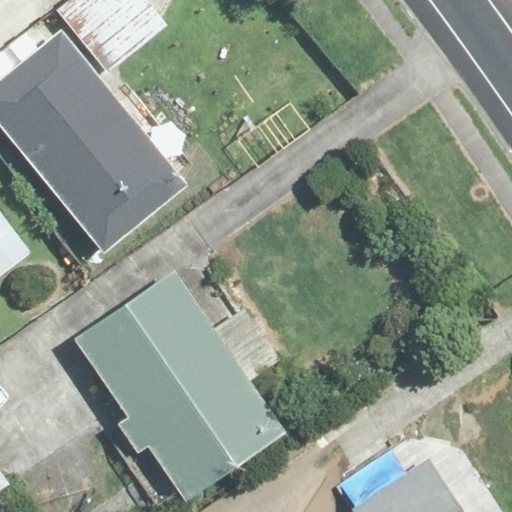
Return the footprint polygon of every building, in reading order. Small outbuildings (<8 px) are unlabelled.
[(142,0),(72,0),(57,12),(104,69),(161,22),(142,0)] [(57,24),(0,70),(0,137),(96,253),(185,179),(57,24)] [(0,268),(25,248),(0,218),(0,268)] [(182,270),(74,344),(183,502),(291,428),(182,270)] [(461,511),(428,454),(331,511),(461,511)]
